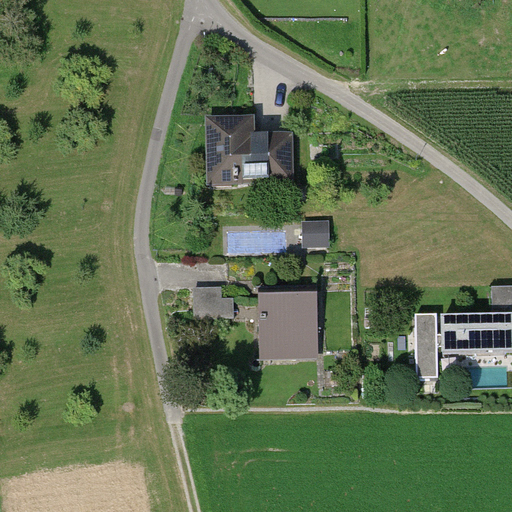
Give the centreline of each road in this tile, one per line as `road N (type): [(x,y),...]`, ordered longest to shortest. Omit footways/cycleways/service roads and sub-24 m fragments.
road 1 (track): [(198,0),(150,182),(144,244),(196,511)]
road 2 (residential): [(205,0),(265,53),(336,90),(511,219)]
